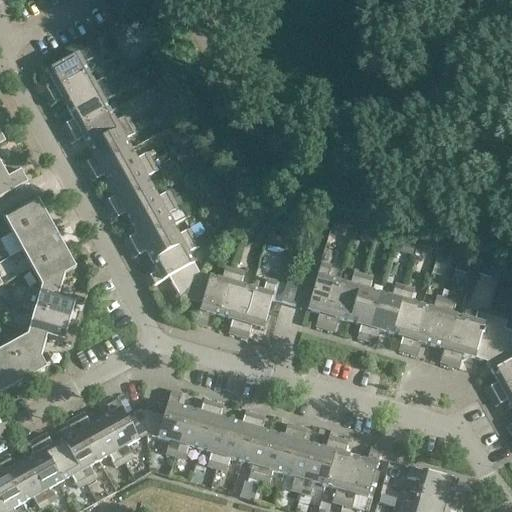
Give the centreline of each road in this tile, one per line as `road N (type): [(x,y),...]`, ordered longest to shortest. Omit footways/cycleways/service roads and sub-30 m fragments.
road 1 (residential): [(155,351),(450,432),(506,511)]
road 2 (residential): [(0,38),(9,78),(155,351)]
road 3 (residential): [(155,351),(0,435)]
